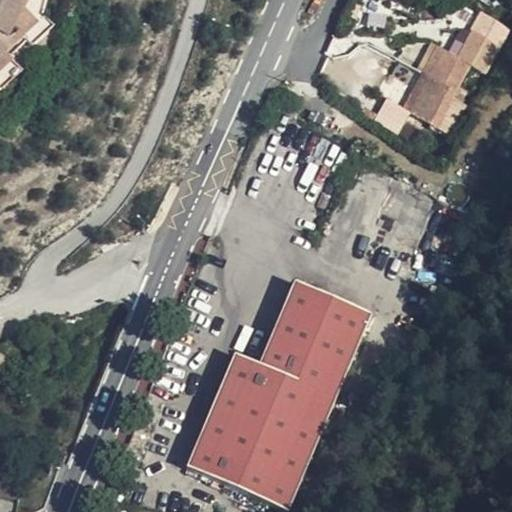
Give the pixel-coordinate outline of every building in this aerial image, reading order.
[(0,0),(0,60),(8,51),(18,42),(10,33),(19,23),(29,30),(27,34),(38,44),(58,23),(38,0),(0,0)] [(0,60),(0,92),(2,95),(27,69),(8,51),(0,60)] [(434,111),(458,123),(469,94),(433,77),(421,105),(434,111)] [(405,142),(419,148),(434,111),(421,105),(405,142)] [(442,158),(458,123),(434,111),(419,148),(442,158)] [(296,300),(260,383),(259,400),(257,415),(255,426),(250,438),(240,452),(222,465),(206,479),(197,487),(221,498),(247,468),(264,442),(271,426),(274,408),(274,387),(278,371),(304,304),(296,300)] [(296,511),(372,334),(304,304),(278,371),(274,387),(274,408),(271,426),(264,442),(247,468),(221,498),(252,511),(296,511)] [(18,345),(12,333),(2,338),(7,351),(18,345)] [(250,397),(247,378),(237,374),(192,476),(202,468),(231,451),(240,442),(248,426),(249,418),(250,397)] [(259,400),(260,383),(247,378),(250,397),(249,418),(248,426),(240,442),(231,451),(202,468),(192,476),(188,484),(197,487),(206,479),(222,465),(240,452),(250,438),(255,426),(257,415),(259,400)]
